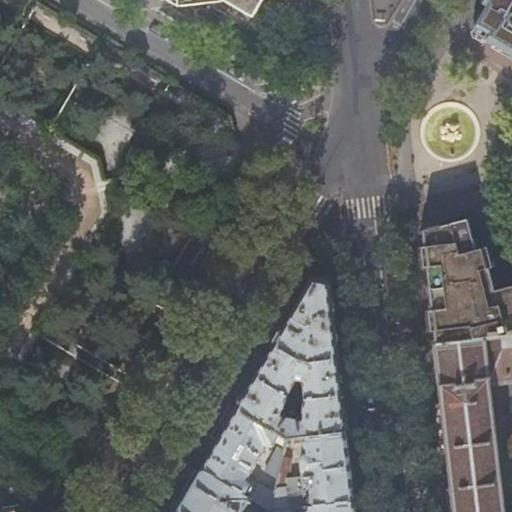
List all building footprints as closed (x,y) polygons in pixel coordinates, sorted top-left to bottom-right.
[(159,0),(173,8),(195,5),(237,0),(159,0)] [(511,0),(483,0),(483,2),(486,6),(479,18),(474,26),(476,34),(497,46),(511,55),(511,0)] [(511,286),(496,291),(494,283),(486,249),(477,251),(469,220),(432,229),(421,232),(423,249),(434,345),(511,336),(511,286)] [(331,325),(327,283),(312,280),(291,317),(274,346),(302,363),(335,359),(334,348),(331,325)] [(511,336),(434,345),(449,467),(453,511),(501,511),(487,382),(511,378),(511,336)] [(255,378),(293,401),(339,395),(338,384),(335,359),(302,363),(274,346),(265,361),(255,378)] [(301,436),(340,432),(343,432),(342,423),(339,395),(293,401),(255,378),(245,394),(236,409),(286,438),(293,437),(301,436)] [(271,511),(274,493),(246,476),(264,445),(270,445),(274,440),(284,447),(286,438),(236,409),(220,437),(201,470),(250,499),(271,511)] [(288,477),(292,459),(282,457),(277,479),(274,493),(271,511),(296,507),(306,507),(351,502),(349,485),(343,432),(340,432),(301,436),(304,455),(299,459),(301,473),(300,476),(288,477)] [(291,447),(293,437),(286,438),(284,447),(284,448),(291,447)] [(282,452),(276,448),(263,471),(277,479),(282,457),(282,452)] [(242,511),(250,499),(201,470),(184,498),(175,511),(242,511)] [(352,511),(351,502),(306,507),(306,511),(352,511)]
